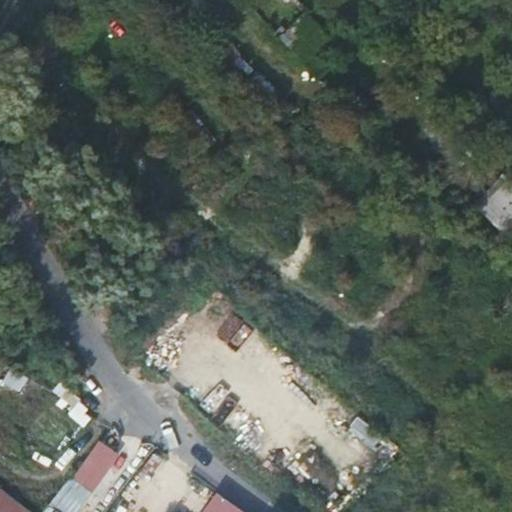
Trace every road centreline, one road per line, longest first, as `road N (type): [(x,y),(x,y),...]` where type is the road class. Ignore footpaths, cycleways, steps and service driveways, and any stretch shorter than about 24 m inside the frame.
road 1 (unclassified): [(0,193),(106,384),(146,425),(262,511)]
road 2 (secondary): [(511,145),(327,98),(203,0)]
road 3 (unclassified): [(511,337),(352,511)]
